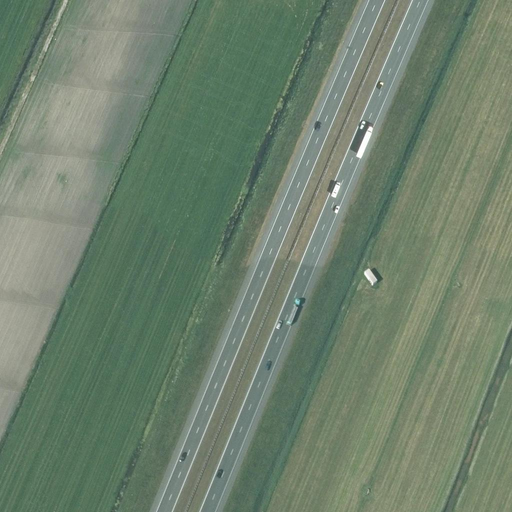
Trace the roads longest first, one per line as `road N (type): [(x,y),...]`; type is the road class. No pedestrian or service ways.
road 1 (motorway): [(207,511),(420,0)]
road 2 (motorway): [(377,0),(165,511)]
